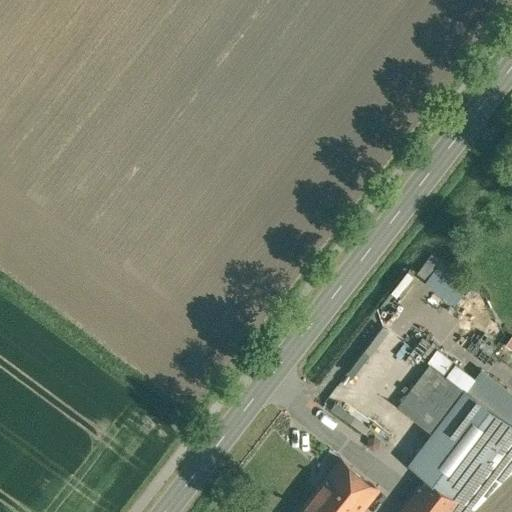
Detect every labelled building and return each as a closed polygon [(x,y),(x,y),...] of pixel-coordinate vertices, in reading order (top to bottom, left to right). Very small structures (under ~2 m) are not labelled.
[(415,273),(456,302),(473,279),(432,250),(415,273)] [(376,314),(395,326),(397,323),(392,319),(419,275),(406,267),(376,314)] [(466,389),(430,362),(397,405),(433,432),(466,389)] [(427,475),(400,511),(469,511),(511,469),(511,424),(466,389),(433,432),(410,462),(427,475)] [(341,459),(298,511),(358,511),(378,488),(341,459)]
